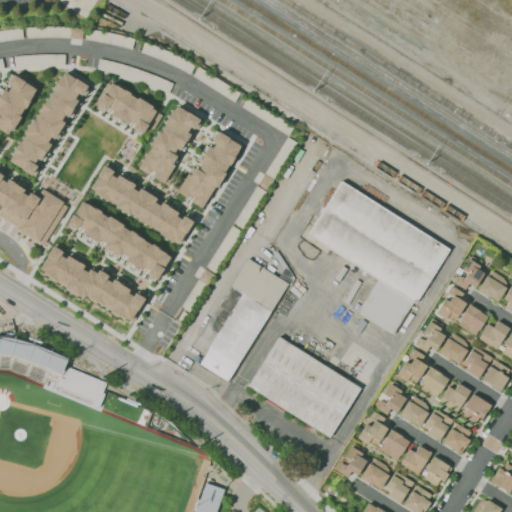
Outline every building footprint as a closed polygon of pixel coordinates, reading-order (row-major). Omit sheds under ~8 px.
[(27,29),(27,37),(49,36),(70,37),(91,39),(111,43),(132,48),(135,39),(117,34),(93,30),(68,28),(48,27),(27,29)] [(0,41),(21,40),(20,28),(0,30),(0,41)] [(143,42),(140,52),(166,60),(190,73),(195,65),(170,51),(143,42)] [(13,57),(15,67),(39,65),(65,66),(65,55),(38,54),(13,57)] [(98,59),(97,69),(119,73),(148,82),(169,92),(174,83),(150,73),(121,63),(98,59)] [(198,67),(192,77),(234,102),(239,93),(198,67)] [(64,72),(61,76),(60,76),(51,90),(52,90),(47,98),(46,98),(38,111),(38,112),(33,119),(32,118),(22,133),(24,134),(8,160),(32,175),(39,164),(37,163),(39,159),(41,160),(52,144),(48,142),(51,137),(55,139),(66,122),(62,120),(65,115),(69,117),(79,101),(76,98),(79,93),(83,95),(88,87),(64,72)] [(12,75),(7,83),(10,85),(7,91),(4,88),(0,94),(0,129),(8,134),(35,89),(12,75)] [(108,79),(93,102),(97,105),(95,108),(103,113),(105,110),(111,114),(109,117),(125,127),(126,124),(132,128),(131,130),(139,136),(141,133),(143,135),(148,127),(152,129),(162,114),(150,107),(152,105),(138,96),(137,98),(108,79)] [(247,99),(242,107),(288,136),(294,128),(247,99)] [(177,104),(173,110),(171,109),(163,123),(164,124),(160,131),(158,130),(149,145),(151,146),(138,167),(148,173),(149,170),(154,173),(152,176),(164,182),(202,119),(177,104)] [(218,131),(212,140),(215,142),(212,147),(209,145),(190,175),(188,173),(176,192),(188,199),(190,196),(192,198),(190,201),(202,208),(240,145),(218,131)] [(286,138),(233,224),(241,229),(294,143),(286,138)] [(102,164),(87,188),(178,244),(194,219),(185,213),(181,218),(175,215),(180,208),(164,198),(159,205),(154,202),(157,195),(141,185),(137,192),(132,188),(136,181),(120,171),(116,177),(110,173),(112,170),(102,164)] [(0,174),(0,205),(2,207),(0,209),(0,217),(43,245),(67,206),(43,191),(38,198),(29,193),(27,195),(23,192),(24,190),(8,179),(6,182),(0,179),(2,176),(0,174)] [(393,335),(356,312),(377,279),(307,235),(341,181),(449,249),(415,303),(413,302),(393,335)] [(82,200),(65,226),(73,231),(74,228),(77,230),(76,231),(79,233),(80,232),(83,233),(81,236),(95,245),(97,242),(104,247),(102,250),(110,255),(112,252),(125,261),(124,263),(139,272),(140,270),(156,280),(171,257),(123,226),(124,224),(107,213),(106,215),(82,200)] [(231,227),(180,308),(188,313),(239,232),(231,227)] [(53,246),(38,269),(43,272),(42,274),(44,276),(45,275),(48,277),(48,278),(56,283),(56,282),(60,284),(59,285),(61,286),(62,285),(66,288),(65,289),(77,297),(78,295),(80,297),(80,298),(82,300),(85,294),(88,297),(87,299),(96,304),(97,302),(111,311),(109,313),(117,317),(118,315),(129,323),(145,298),(135,292),(133,296),(129,293),(131,290),(113,278),(111,282),(108,280),(110,276),(98,269),(97,271),(90,266),(88,270),(84,267),(85,266),(67,254),(65,258),(61,255),(63,252),(53,246)] [(283,270),(272,253),(276,251),(294,278),(289,286),(287,284),(226,381),(199,364),(205,355),(192,347),(247,258),(278,278),(283,270)] [(471,255),(480,261),(478,265),(485,269),(474,288),(467,284),(464,289),(452,282),(457,274),(459,274),(468,258),(469,259),(471,255)] [(491,271),(509,281),(497,302),(477,290),(486,275),(488,276),(491,271)] [(511,284),(511,312),(505,308),(508,303),(502,299),(511,284)] [(435,312),(450,286),(462,292),(458,299),(464,302),(454,319),(448,316),(447,318),(435,312)] [(469,304),(489,316),(480,330),(479,329),(475,335),(456,325),(469,304)] [(429,317),(441,324),(439,328),(445,331),(434,351),(428,347),(425,351),(414,345),(419,337),(422,339),(424,334),(420,332),(429,317)] [(477,338),(486,324),(492,327),(496,320),(509,328),(496,349),(477,338)] [(511,331),(511,360),(501,354),(506,346),(503,344),(511,331)] [(449,333),(469,344),(458,364),(450,359),(449,361),(437,354),(449,333)] [(1,337),(0,342),(0,353),(13,354),(29,360),(61,375),(67,358),(18,338),(1,337)] [(328,437),(247,386),(279,337),(359,389),(328,437)] [(473,346),(490,356),(477,379),(464,372),(469,365),(464,362),(473,346)] [(427,364),(416,383),(408,378),(406,382),(395,376),(412,347),(423,354),(420,360),(427,364)] [(481,379),(489,366),(493,368),(496,362),(508,369),(504,375),(507,377),(500,390),(481,379)] [(429,366),(448,377),(436,398),(418,388),(421,383),(420,382),(429,366)] [(51,389),(98,408),(104,393),(101,392),(105,383),(69,367),(64,379),(57,376),(51,389)] [(391,380),(402,386),(399,391),(406,394),(395,413),(389,409),(386,414),(374,408),(380,398),(385,401),(387,396),(383,394),(391,380)] [(469,390),(456,412),(438,401),(447,385),(453,389),(457,383),(469,390)] [(400,407),(408,393),(430,406),(418,426),(398,415),(402,408),(400,407)] [(472,393),(490,403),(481,418),(478,416),(473,424),(461,417),(466,409),(463,408),(472,393)] [(134,418),(139,406),(151,411),(146,423),(134,418)] [(434,408),(452,419),(439,441),(426,433),(430,426),(425,423),(434,408)] [(387,428),(377,445),(369,440),(367,443),(357,437),(364,424),(369,427),(373,420),(387,428)] [(450,427),(454,429),(457,423),(469,431),(466,436),(469,438),(459,455),(440,444),(450,427)] [(390,429),(409,439),(397,460),(379,450),(383,444),(382,444),(390,429)] [(344,456),(352,443),(363,449),(361,452),(368,456),(357,475),(350,471),(347,477),(335,470),(340,461),(346,464),(349,459),(344,456)] [(408,449),(414,452),(418,446),(430,452),(417,474),(399,464),(408,449)] [(433,455),(451,466),(443,481),(440,479),(436,486),(423,478),(427,471),(425,470),(433,455)] [(359,477),(368,462),(370,463),(374,458),(392,468),(380,489),(359,477)] [(489,483),(499,467),(501,468),(504,463),(511,467),(511,486),(507,494),(489,483)] [(385,486),(394,471),(412,482),(400,503),(387,496),(391,489),(385,486)] [(204,481),(193,511),(214,511),(223,488),(204,481)] [(410,490),(429,502),(422,511),(413,511),(401,504),(410,490)] [(500,509),(498,511),(471,511),(478,501),(479,502),(480,501),(483,500),(487,499),(494,503),(498,506),(499,507),(500,509)] [(360,511),(367,501),(386,511),(360,511)]
